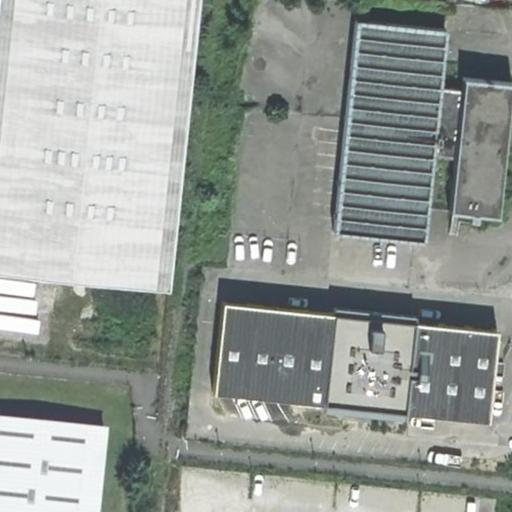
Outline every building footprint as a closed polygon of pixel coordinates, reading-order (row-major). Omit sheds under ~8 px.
[(0,0),(0,262),(164,280),(195,0),(0,0)] [(434,156),(441,84),(446,28),(355,19),(336,234),(427,242),(434,156)] [(511,82),(464,78),(464,86),(457,158),(452,212),(501,216),(508,130),(511,90),(511,82)] [(464,86),(441,84),(434,156),(457,158),(464,86)] [(214,393),(488,422),(497,332),(418,324),(419,316),(374,311),(333,307),(332,316),(223,305),(214,393)] [(94,511),(104,419),(0,408),(0,511),(94,511)]
